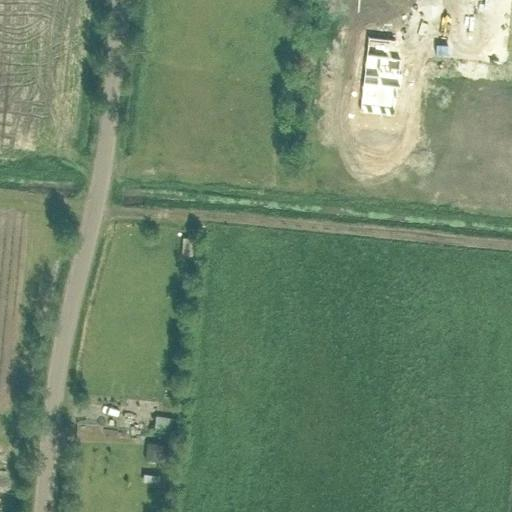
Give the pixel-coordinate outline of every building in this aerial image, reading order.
[(394,41),(366,38),(358,112),(394,115),(397,87),(400,88),(401,72),(399,72),(400,58),(392,57),(394,41)] [(484,50),(478,50),(468,179),(495,181),(499,129),(506,129),(511,73),(498,72),(499,62),(483,61),(484,50)] [(435,82),(429,179),(456,180),(462,84),(435,82)] [(351,169),(374,172),(377,151),(354,147),(351,169)] [(180,255),(191,256),(192,238),(182,237),(180,255)]
